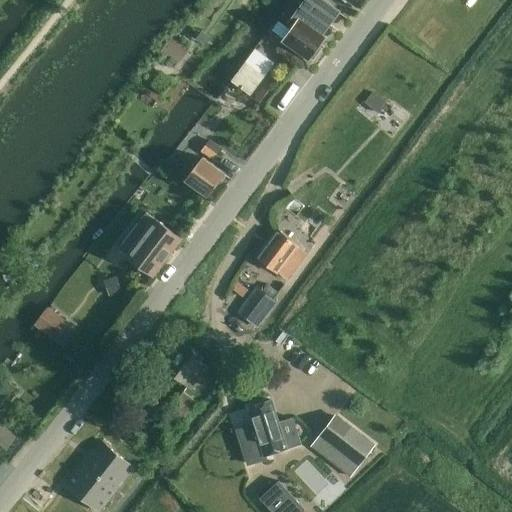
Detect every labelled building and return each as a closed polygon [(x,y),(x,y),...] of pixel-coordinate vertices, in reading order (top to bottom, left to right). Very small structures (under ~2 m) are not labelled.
[(313,59),(320,49),(318,47),(324,39),(321,36),(339,12),(322,0),(306,0),(279,38),(309,60),(310,57),(313,59)] [(232,81),(231,82),(232,82),(236,86),(250,96),(264,78),(247,64),(246,63),(240,71),(232,81)] [(276,90),(266,83),(254,98),(264,106),(276,90)] [(375,88),(364,102),(379,114),(390,99),(375,88)] [(222,149),(210,139),(200,151),(212,161),(222,149)] [(207,198),(225,175),(203,157),(185,180),(207,198)] [(153,275),(181,239),(146,212),(118,249),(153,275)] [(278,228),(256,257),(278,273),(287,281),(308,253),(299,246),(299,245),(278,228)] [(115,275),(103,279),(108,296),(121,292),(115,275)] [(237,282),(231,289),(242,297),(248,290),(237,282)] [(252,294),(238,312),(256,325),(269,307),(275,299),(271,297),(258,286),(252,294)] [(54,340),(67,324),(48,309),(36,326),(54,340)] [(192,390),(208,369),(201,363),(203,359),(184,344),(165,369),(192,390)] [(7,379),(1,385),(9,394),(16,387),(7,379)] [(182,419),(196,402),(183,392),(169,409),(182,419)] [(24,400),(20,403),(29,412),(33,408),(24,400)] [(255,424),(236,430),(247,465),(267,459),(266,455),(287,448),(301,444),(299,437),(293,418),(278,423),(271,401),(252,407),(250,408),(255,424)] [(335,414),(319,435),(359,465),(375,444),(335,414)] [(100,439),(64,484),(98,511),(100,511),(136,467),(100,439)] [(272,511),(301,511),(304,510),(278,482),(260,498),(272,511)]
